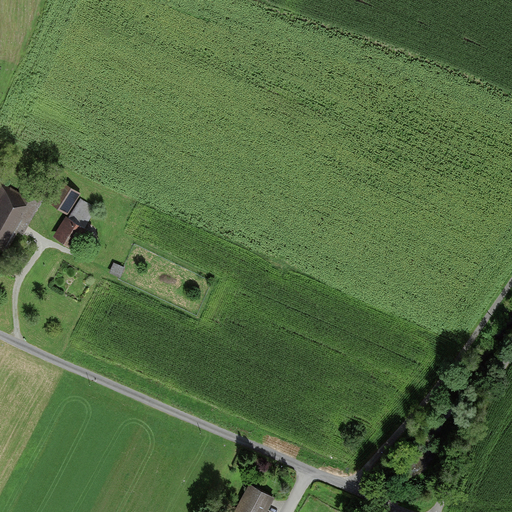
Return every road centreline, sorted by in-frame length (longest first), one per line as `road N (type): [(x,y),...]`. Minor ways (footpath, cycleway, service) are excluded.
road 1 (residential): [(370,496),(0,315)]
road 2 (track): [(511,281),(449,371),(325,473)]
road 3 (track): [(511,359),(436,511)]
